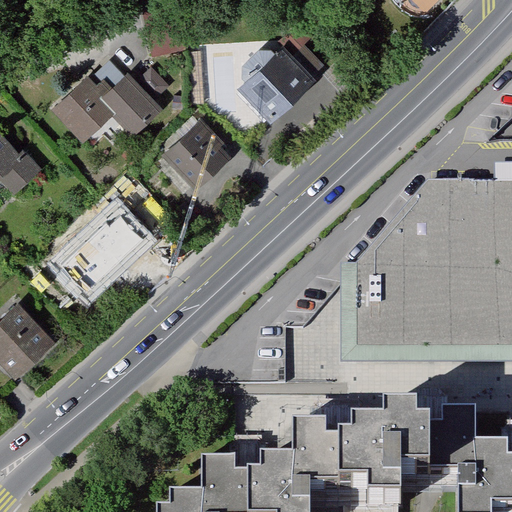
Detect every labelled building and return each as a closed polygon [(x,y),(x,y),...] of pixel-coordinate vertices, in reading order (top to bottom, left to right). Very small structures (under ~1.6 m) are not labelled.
[(440,0),(416,0),(428,12),(440,0)] [(156,51),(187,45),(179,4),(147,11),(156,51)] [(247,82),(242,87),(274,121),(315,83),(282,49),(277,54),(273,50),(260,50),(244,66),(243,78),(247,82)] [(93,79),(57,112),(88,145),(127,109),(138,121),(129,130),(137,138),(164,113),(131,77),(114,92),(107,84),(101,89),(93,79)] [(202,119),(168,152),(201,187),(231,158),(222,148),(226,144),(202,119)] [(0,187),(4,184),(18,198),(46,172),(27,152),(23,156),(0,130),(0,187)] [(360,354),(511,353),(511,186),(431,187),(360,268),(360,354)] [(112,215),(58,264),(86,294),(139,245),(112,215)] [(20,302),(0,320),(0,361),(17,379),(57,342),(20,302)] [(342,446),(342,493),(373,493),(373,510),(407,510),(407,479),(436,479),(436,431),(424,431),(424,415),(390,415),(390,430),(356,430),(356,446),(342,446)] [(436,431),(436,479),(464,479),(464,511),(499,511),(511,510),(511,449),(481,450),(481,419),(481,415),(449,416),(449,431),(436,431)] [(263,480),(249,480),(249,511),(311,511),(312,493),(342,493),(342,446),(330,446),(330,430),(295,431),(295,465),(263,465),(263,480)] [(249,511),(249,480),(236,480),(236,464),(204,464),(204,498),(171,498),(171,511),(249,511)]
